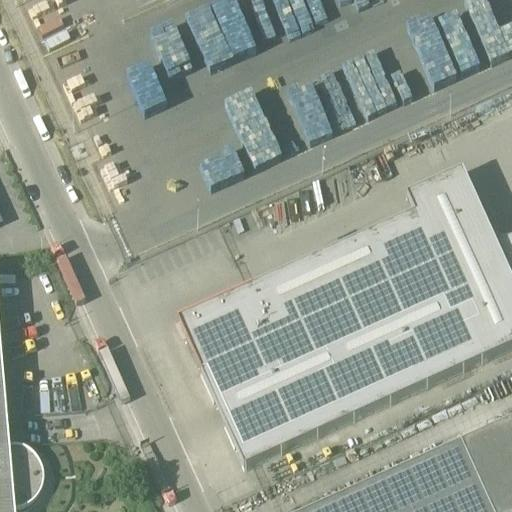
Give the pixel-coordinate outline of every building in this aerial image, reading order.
[(181,90),(206,80),(184,26),(159,36),(168,59),(149,67),(157,84),(164,81),(165,85),(177,80),(181,90)] [(391,37),(373,44),(384,70),(383,66),(388,78),(378,80),(379,95),(368,99),(369,106),(375,103),(377,118),(397,110),(406,109),(405,93),(412,90),(411,85),(391,37)] [(260,111),(239,120),(262,171),(273,166),(273,168),(285,163),(270,129),(269,129),(260,111)] [(223,166),(228,186),(251,180),(245,160),(223,166)] [(511,288),(461,176),(406,201),(414,219),(177,327),(244,473),(511,352),(511,288)] [(0,511),(27,511),(28,511),(31,509),(33,508),(34,507),(37,504),(39,501),(41,498),(42,495),(42,493),(43,491),(43,488),(44,485),(44,481),(43,478),(42,475),(41,472),(40,469),(39,468),(37,464),(34,461),(33,460),(30,458),(28,456),(25,455),(22,454),(20,453),(16,452),(13,452),(11,452),(9,452),(0,341),(0,511)] [(511,511),(511,422),(461,446),(314,511),(511,511)]
